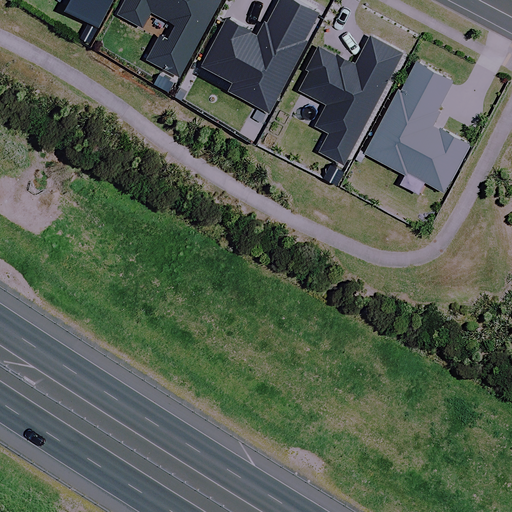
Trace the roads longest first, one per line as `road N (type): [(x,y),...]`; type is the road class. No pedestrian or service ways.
road 1 (motorway): [(0,327),(293,511)]
road 2 (motorway): [(166,511),(0,409)]
